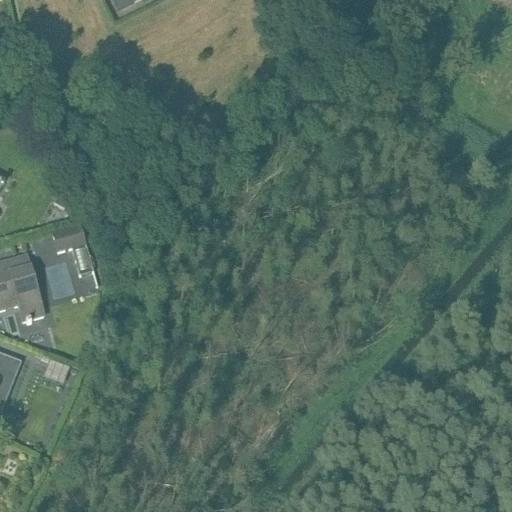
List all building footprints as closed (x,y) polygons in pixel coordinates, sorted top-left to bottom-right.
[(130,0),(123,0),(115,4),(118,11),(133,4),(130,0)] [(59,196),(53,206),(64,212),(70,202),(59,196)] [(80,229),(52,237),(57,255),(85,247),(80,229)] [(0,312),(17,308),(22,325),(26,324),(26,326),(31,325),(30,322),(43,319),(26,258),(21,259),(14,261),(0,264),(0,312)] [(0,398),(6,401),(21,365),(0,356),(0,398)]
